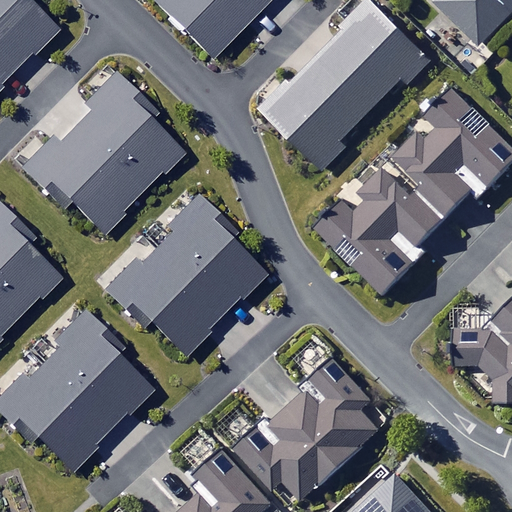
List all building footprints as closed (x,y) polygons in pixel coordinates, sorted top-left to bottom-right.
[(28,0),(0,0),(0,90),(58,28),(28,0)] [(263,0),(150,0),(151,0),(207,56),(263,0)] [(511,8),(511,0),(433,0),(433,1),(476,44),(511,8)] [(427,61),(368,2),(261,109),(321,169),(347,143),(340,136),(400,76),(406,83),(427,61)] [(180,145),(111,79),(53,141),(47,136),(18,167),(55,202),(61,196),(98,231),(180,145)] [(498,132),(449,86),(423,113),(436,126),(424,139),(415,131),(390,157),(447,211),(469,187),(475,193),(505,162),(486,143),(498,132)] [(438,221),(380,165),(338,197),(312,225),(382,292),(423,250),(416,244),(438,221)] [(262,270),(192,197),(164,225),(166,227),(103,289),(134,320),(140,314),(177,353),(262,270)] [(28,235),(0,208),(0,329),(54,272),(22,241),(28,235)] [(511,292),(486,318),(475,307),(433,348),(455,370),(466,358),(493,385),(483,395),(505,418),(511,411),(511,292)] [(149,384),(76,313),(49,341),(54,345),(28,371),(23,367),(0,390),(0,414),(20,434),(25,428),(66,468),(149,384)] [(269,408),(229,444),(271,489),(280,480),(303,504),(379,434),(359,412),(373,398),(344,367),(333,377),(322,366),(273,412),(269,408)] [(267,511),(274,505),(216,446),(187,474),(195,481),(163,511),(267,511)] [(430,511),(394,473),(351,511),(430,511)]
